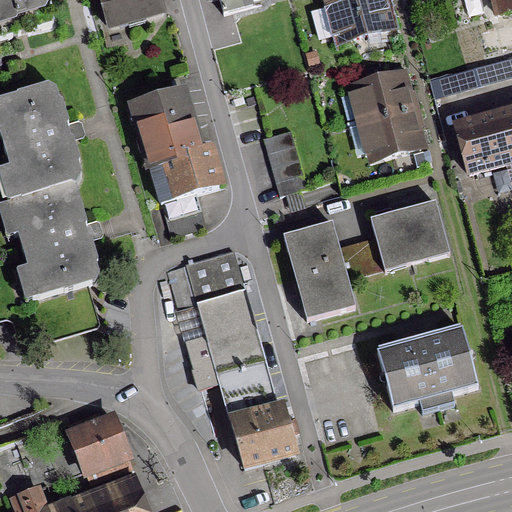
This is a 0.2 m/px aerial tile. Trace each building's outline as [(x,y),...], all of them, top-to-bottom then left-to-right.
[(0,0),(0,43),(9,41),(10,39),(24,35),(26,36),(50,29),(51,25),(47,11),(49,8),(46,0),(0,0)] [(156,0),(98,0),(107,29),(160,14),(156,0)] [(216,0),(222,17),(252,8),(250,3),(262,0),(216,0)] [(380,0),(359,0),(330,8),(340,45),(389,32),(380,0)] [(511,0),(490,0),(496,19),(511,14),(511,0)] [(124,61),(122,65),(123,70),(127,73),(132,71),(135,67),(134,62),(129,59),(124,61)] [(482,72),(456,79),(459,90),(485,83),(482,72)] [(352,89),(362,126),(410,113),(400,76),(352,89)] [(10,170),(20,202),(70,187),(74,190),(79,180),(76,169),(78,165),(72,144),(69,143),(65,129),(67,127),(60,105),(57,104),(54,93),(46,88),(16,97),(15,99),(0,102),(0,133),(1,137),(0,137),(0,148),(6,171),(10,170)] [(181,93),(131,107),(170,241),(203,231),(193,198),(217,191),(205,150),(198,152),(181,93)] [(410,113),(362,126),(371,163),(420,150),(410,113)] [(511,113),(494,119),(508,167),(511,165),(511,113)] [(467,178),(508,167),(494,119),(453,130),(467,178)] [(289,135),(262,142),(278,200),(305,192),(289,135)] [(24,271),(28,270),(37,302),(61,295),(63,296),(93,287),(97,279),(94,268),(96,265),(89,243),(86,242),(83,230),(85,227),(74,190),(70,187),(20,202),(9,205),(19,237),(15,239),(24,271)] [(368,224),(374,243),(382,272),(382,274),(447,256),(434,206),(368,224)] [(330,227),(283,240),(306,324),(353,312),(343,274),(350,272),(352,280),(382,272),(374,243),(345,251),(347,261),(340,263),(330,227)] [(229,423),(242,471),(294,457),(281,409),(268,413),(266,402),(272,401),(232,254),(184,268),(203,339),(184,344),(198,394),(220,388),(229,423)] [(389,389),(384,390),(391,414),(417,407),(420,417),(452,409),(450,398),(476,391),(470,367),(465,368),(462,358),(467,357),(460,333),(420,344),(423,355),(418,356),(415,346),(375,357),(382,380),(387,379),(389,389)] [(511,368),(502,371),(506,384),(511,381),(511,368)] [(75,436),(69,439),(83,475),(125,459),(111,422),(96,428),(92,419),(71,427),(75,436)] [(33,511),(145,511),(135,483),(60,511),(42,511),(35,491),(27,495),(33,511)] [(33,511),(27,495),(8,502),(12,511),(33,511)]
